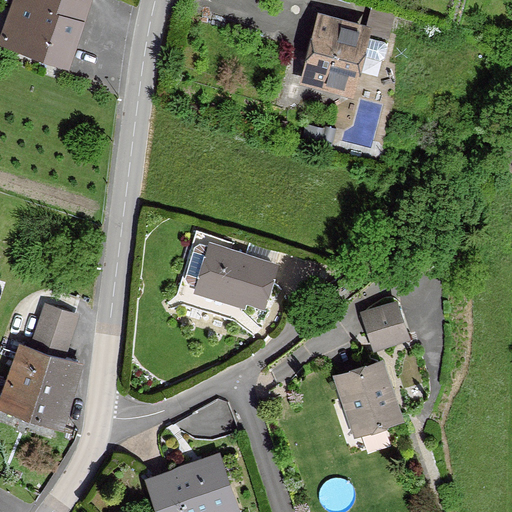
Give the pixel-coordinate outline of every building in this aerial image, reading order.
[(84,0),(16,0),(4,38),(65,58),(84,0)] [(369,28),(321,17),(306,78),(354,90),(369,28)] [(275,266),(213,246),(198,290),(243,304),(245,299),(262,305),(275,266)] [(48,304),(33,347),(63,357),(78,315),(48,304)] [(406,338),(397,306),(366,315),(376,347),(406,338)] [(33,347),(23,344),(12,382),(4,403),(62,422),(82,363),(63,357),(33,347)] [(399,420),(381,365),(338,379),(356,434),(399,420)] [(0,401),(4,403),(12,382),(0,377),(0,401)] [(393,424),(367,432),(372,448),(397,440),(393,424)] [(231,511),(233,511),(216,459),(151,481),(161,511),(231,511)]
